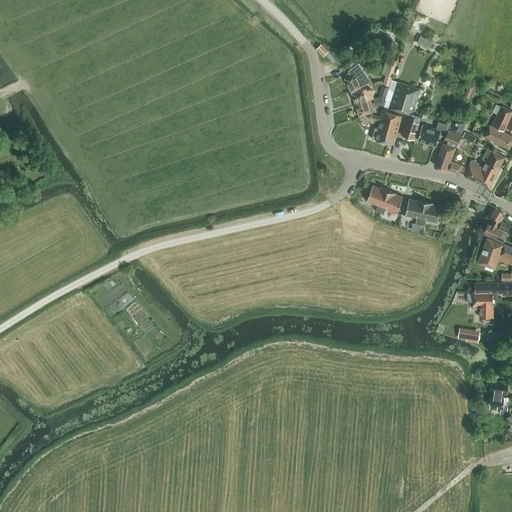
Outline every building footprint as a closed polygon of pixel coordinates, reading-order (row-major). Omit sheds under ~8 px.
[(421,35),(417,44),(429,49),(433,41),(421,35)] [(321,44),(316,49),(323,56),(328,51),(321,44)] [(384,85),(389,86),(391,80),(397,61),(391,59),(387,71),(388,71),(384,85)] [(350,75),(345,78),(351,91),(372,82),(358,63),(348,70),(350,75)] [(386,100),(391,102),(389,108),(403,113),(403,112),(409,114),(409,113),(412,114),(420,89),(398,81),(397,82),(391,80),(389,86),(384,100),(386,100)] [(479,87),(470,84),(469,86),(467,86),(464,96),(469,98),(472,90),(477,92),(479,87)] [(352,93),(356,104),(370,100),(374,98),(371,89),(367,90),(366,88),(352,93)] [(384,104),(381,96),(373,99),(375,107),(384,104)] [(374,111),(370,100),(356,104),(359,116),(374,111)] [(506,127),(508,121),(511,113),(511,110),(502,106),(497,116),(493,114),(489,120),(494,122),(492,125),(504,130),(506,127)] [(402,115),(388,111),(383,109),(381,116),(370,114),(369,119),(379,122),(377,128),(375,127),(372,139),(394,144),(402,115)] [(420,117),(412,114),(409,113),(409,114),(402,135),(415,139),(418,126),(417,126),(420,117)] [(455,131),(455,133),(459,135),(460,133),(461,133),(463,128),(465,127),(466,124),(465,123),(466,121),(456,117),(451,129),(455,131)] [(422,125),(417,140),(436,146),(440,134),(444,136),(448,125),(439,122),(436,129),(422,125)] [(511,141),(511,135),(489,125),(484,136),(509,148),(511,141)] [(450,146),(454,147),(455,144),(456,144),(460,135),(448,130),(446,133),(444,137),(444,136),(444,139),(448,140),(447,142),(446,144),(450,146)] [(446,144),(442,143),(435,165),(447,169),(454,147),(450,146),(446,144)] [(499,168),(488,161),(494,151),(492,150),(492,151),(487,148),(480,163),(472,159),(468,168),(465,172),(464,175),(489,187),(499,168)] [(494,151),(488,161),(499,168),(505,157),(494,151)] [(460,170),(461,165),(451,161),(447,169),(458,173),(460,170)] [(378,205),(375,211),(379,212),(388,190),(380,187),(379,187),(373,185),(373,184),(366,201),(367,201),(378,205)] [(379,212),(383,214),(386,208),(396,212),(397,213),(403,196),(402,196),(396,194),(396,193),(388,190),(379,212)] [(409,198),(405,215),(406,215),(417,217),(416,223),(420,224),(425,201),(416,199),(416,200),(410,198),(409,198)] [(436,222),(437,222),(441,205),(440,204),(440,205),(434,203),(425,201),(420,224),(424,225),(425,219),(437,221),(436,222)] [(498,228),(497,228),(503,216),(502,215),(503,212),(496,208),(491,216),(494,217),(490,224),(488,223),(484,233),(503,242),(511,225),(502,221),(498,228)] [(511,264),(511,247),(504,244),(504,245),(487,238),(478,262),(495,269),(498,259),(511,264)] [(497,292),(497,293),(502,293),(502,295),(511,294),(511,282),(476,282),(475,292),(486,292),(492,292),(497,292)] [(493,293),(497,293),(497,292),(492,292),(486,292),(475,292),(473,292),(473,309),(479,309),(479,317),(493,317),(493,304),(493,293)] [(503,327),(486,336),(491,344),(507,336),(503,327)] [(466,340),(478,342),(479,334),(459,331),(459,337),(467,338),(466,340)] [(493,392),(493,396),(491,396),(490,407),(501,408),(500,413),(507,414),(509,398),(503,397),(504,394),(507,394),(508,382),(489,380),(488,392),(493,392)]
